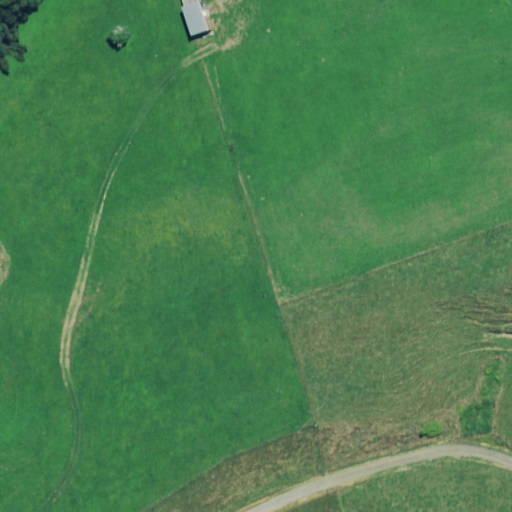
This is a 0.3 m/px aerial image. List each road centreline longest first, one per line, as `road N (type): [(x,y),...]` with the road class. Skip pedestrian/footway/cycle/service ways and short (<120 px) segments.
road 1 (track): [(194,63),(160,92),(98,215),(61,344),(68,461),(43,511)]
road 2 (track): [(511,472),(453,455),(319,488),(269,511)]
